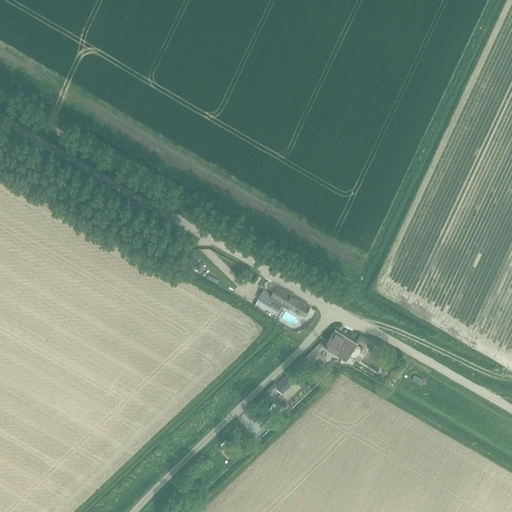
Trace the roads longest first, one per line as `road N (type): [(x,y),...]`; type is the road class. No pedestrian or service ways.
road 1 (unclassified): [(339,314),(0,118)]
road 2 (unclassified): [(339,314),(139,511)]
road 3 (unclassified): [(339,314),(511,411)]
